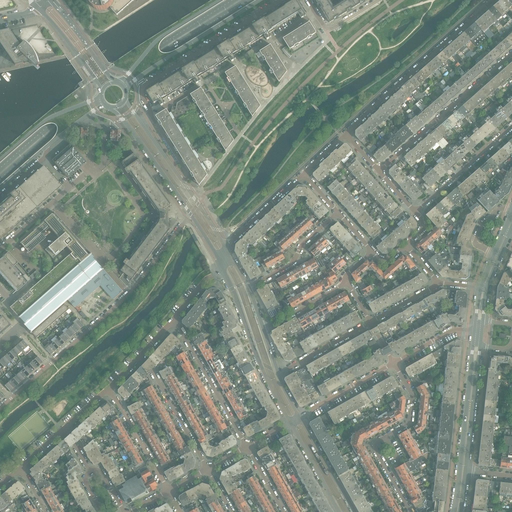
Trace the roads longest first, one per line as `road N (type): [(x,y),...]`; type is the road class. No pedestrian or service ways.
road 1 (secondary): [(0,178),(109,89),(247,0)]
road 2 (secondary): [(232,0),(109,79),(0,168)]
road 3 (residential): [(190,214),(132,291),(0,408)]
road 4 (residential): [(345,133),(493,0)]
road 5 (residential): [(281,0),(145,85),(150,114)]
road 6 (residential): [(378,171),(511,53)]
road 7 (tertiary): [(472,345),(453,511)]
road 8 (unclassified): [(222,269),(289,421)]
road 9 (secondary): [(125,90),(259,0)]
road 10 (residential): [(171,320),(246,446)]
road 11 (unclassified): [(110,108),(190,214)]
road 12 (secondary): [(219,0),(156,40),(118,83)]
road 13 (residential): [(207,468),(140,356)]
road 14 (residential): [(511,125),(414,212)]
road 15 (tertiary): [(465,470),(479,346)]
road 16 (secondary): [(100,96),(45,119),(0,159)]
road 17 (residential): [(337,212),(290,264),(248,287)]
